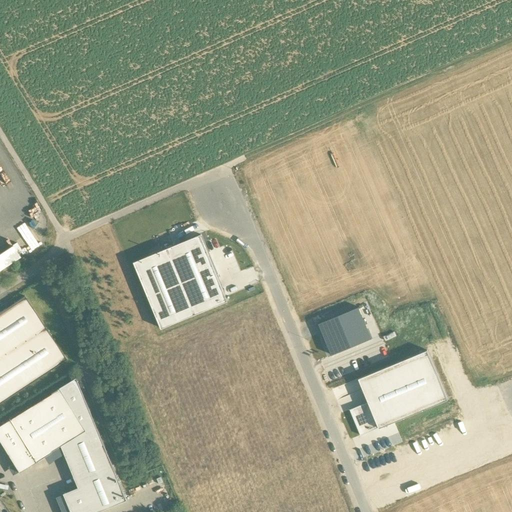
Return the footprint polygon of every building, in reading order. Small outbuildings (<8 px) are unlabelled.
[(200,235),(134,262),(161,328),(228,301),(200,235)] [(12,246),(0,253),(0,270),(20,257),(12,246)] [(24,297),(0,312),(0,403),(66,360),(24,297)] [(358,308),(319,324),(331,355),(371,338),(358,308)] [(427,351),(358,379),(368,402),(349,410),(360,435),(378,428),(379,429),(448,400),(427,351)] [(71,511),(98,511),(127,500),(77,379),(60,388),(86,431),(61,447),(78,488),(64,494),(71,511)] [(60,388),(0,425),(0,443),(18,473),(61,447),(86,431),(60,388)] [(256,447),(233,393),(122,438),(145,493),(256,447)]
